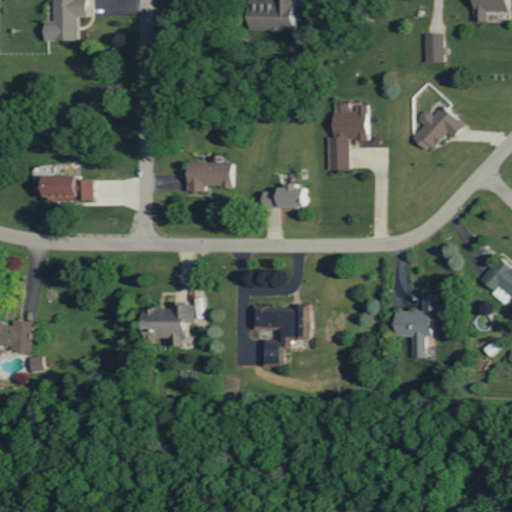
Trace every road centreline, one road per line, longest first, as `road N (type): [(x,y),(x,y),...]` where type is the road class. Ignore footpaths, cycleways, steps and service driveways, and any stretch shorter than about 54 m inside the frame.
road 1 (residential): [(139,252),(396,250),(416,242),(511,144)]
road 2 (residential): [(109,511),(177,504),(331,459),(479,479)]
road 3 (residential): [(139,252),(142,0)]
road 4 (residential): [(139,252),(51,250),(0,239)]
